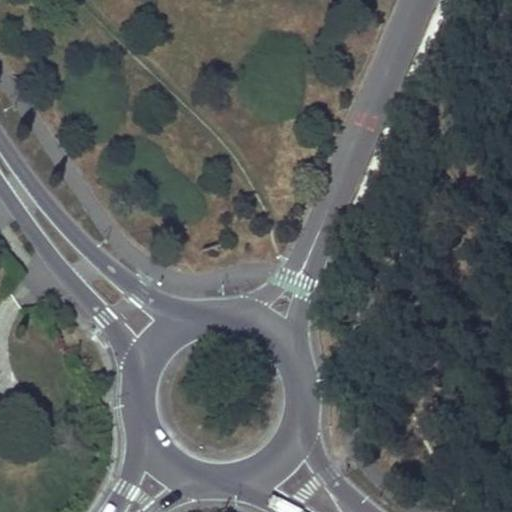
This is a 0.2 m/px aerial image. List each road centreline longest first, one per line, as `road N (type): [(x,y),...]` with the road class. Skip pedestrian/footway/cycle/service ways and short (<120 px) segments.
road 1 (secondary): [(189,321),(98,257),(0,141)]
road 2 (secondary): [(0,183),(140,366)]
road 3 (secondary): [(299,425),(303,394),(283,346),(248,321),(189,321)]
